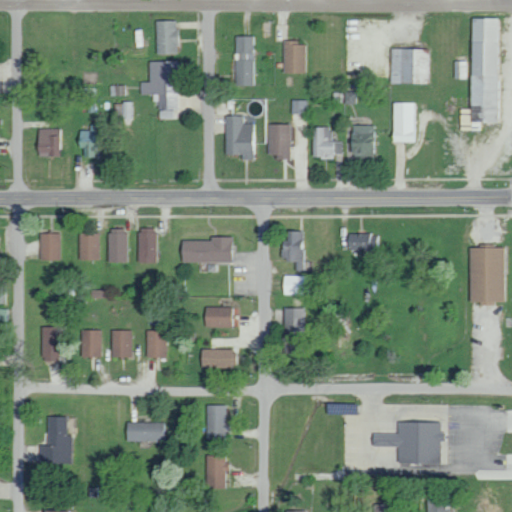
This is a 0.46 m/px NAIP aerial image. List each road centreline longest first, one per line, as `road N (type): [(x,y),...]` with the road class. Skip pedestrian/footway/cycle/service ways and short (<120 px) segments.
road 1 (residential): [(511,2),(0,4)]
road 2 (tertiary): [(511,197),(0,198)]
road 3 (residential): [(511,389),(25,390)]
road 4 (residential): [(266,511),(267,198)]
road 5 (residential): [(215,198),(211,0)]
road 6 (residential): [(22,198),(20,0)]
road 7 (residential): [(24,375),(22,198)]
road 8 (residential): [(25,390),(23,511)]
